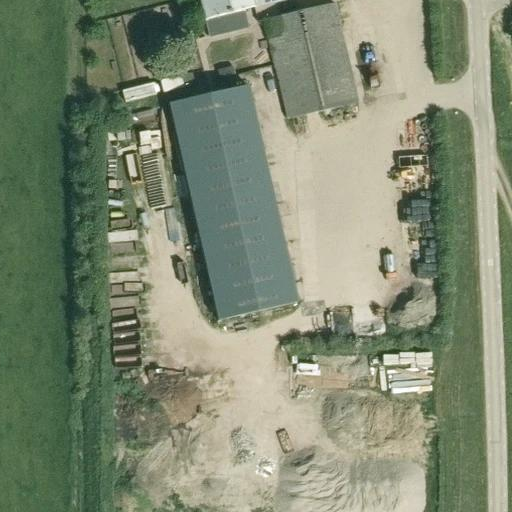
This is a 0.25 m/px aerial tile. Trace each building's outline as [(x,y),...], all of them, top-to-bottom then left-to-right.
[(283,0),(197,0),(203,21),(283,0)] [(264,20),(287,120),(357,103),(334,4),(264,20)] [(264,76),(249,80),(261,117),(275,112),(264,76)] [(217,322),(296,304),(247,88),(168,105),(217,322)] [(401,140),(388,140),(390,166),(402,166),(401,140)] [(366,182),(365,156),(347,157),(349,183),(366,182)] [(380,286),(412,272),(408,263),(376,277),(380,286)] [(318,303),(318,325),(362,326),(363,304),(346,304),(346,294),(332,294),(332,303),(318,303)] [(403,317),(420,321),(424,303),(408,299),(403,317)] [(396,305),(374,308),(375,321),(398,319),(396,305)]
